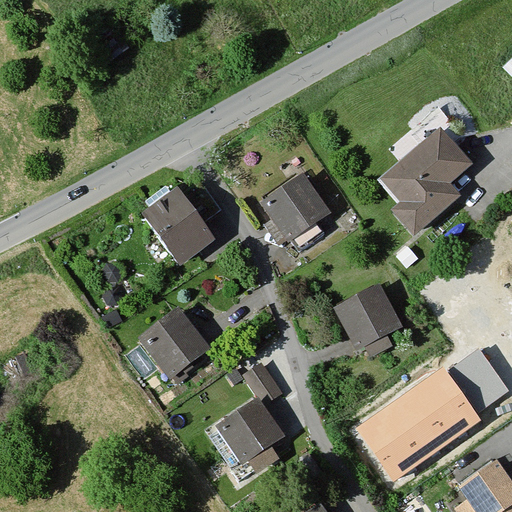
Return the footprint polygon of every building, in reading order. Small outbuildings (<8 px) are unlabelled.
[(121,38),(99,52),(107,64),(129,50),(121,38)] [(93,55),(77,65),(83,74),(99,65),(93,55)] [(511,61),(503,70),(511,79),(511,61)] [(446,127),(383,181),(404,205),(397,211),(418,234),(460,198),(449,185),(477,162),(446,127)] [(304,178),(259,209),(269,225),(265,227),(278,247),(285,242),(289,247),(332,219),(304,178)] [(178,195),(142,220),(178,272),(214,246),(178,195)] [(379,293),(338,315),(359,353),(400,331),(379,293)] [(184,310),(143,340),(177,386),(218,356),(184,310)] [(478,352),(445,375),(473,414),(505,391),(478,352)] [(31,353),(15,360),(23,377),(38,370),(31,353)] [(261,368),(245,380),(266,407),(282,395),(261,368)] [(443,371),(360,428),(393,478),(477,420),(473,414),(445,375),(443,371)] [(257,406),(218,433),(243,468),(282,441),(257,406)] [(511,511),(511,486),(499,466),(458,493),(466,505),(456,511),(511,511)]
